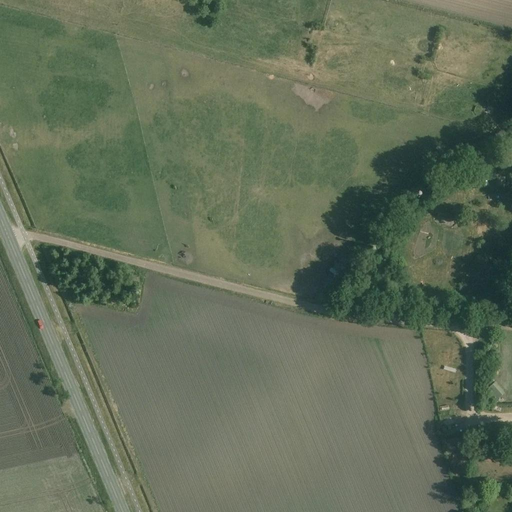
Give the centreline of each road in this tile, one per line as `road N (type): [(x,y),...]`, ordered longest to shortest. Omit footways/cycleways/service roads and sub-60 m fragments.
road 1 (unclassified): [(511,327),(323,310),(36,235),(8,240)]
road 2 (secondary): [(122,511),(8,240)]
road 3 (track): [(511,123),(449,157),(323,310)]
